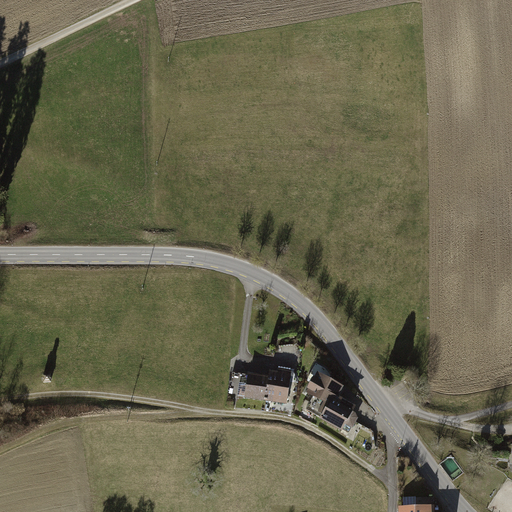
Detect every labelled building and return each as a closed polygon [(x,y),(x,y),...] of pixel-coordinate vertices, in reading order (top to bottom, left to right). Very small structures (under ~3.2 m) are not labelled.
[(266,374),(266,378),(263,403),(286,405),(288,385),(294,385),(295,381),(291,377),(292,372),(276,370),(275,375),(266,374)] [(341,389),(314,375),(303,396),(321,406),(314,419),(340,433),(343,427),(352,431),(356,422),(354,416),(350,414),(353,409),(336,399),(341,389)] [(51,376),(43,377),(44,385),(52,385),(51,376)] [(246,376),(243,400),(263,403),(266,378),(246,376)] [(427,501),(424,501),(424,506),(419,506),(419,499),(406,500),(406,509),(427,508),(427,501)]
